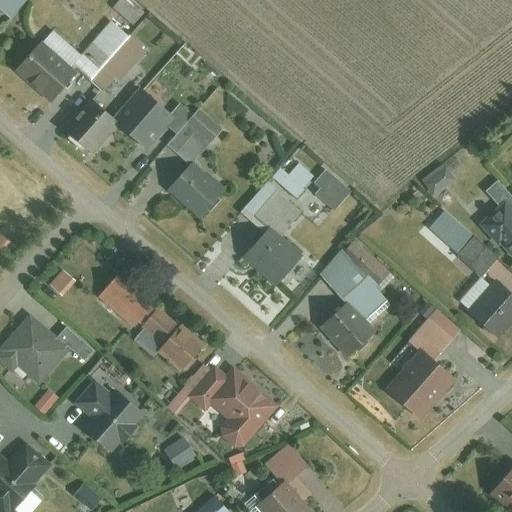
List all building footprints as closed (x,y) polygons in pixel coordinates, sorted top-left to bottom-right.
[(0,0),(0,10),(4,14),(17,0),(0,0)] [(23,73),(54,103),(83,73),(102,91),(139,51),(111,25),(79,59),(56,37),(23,73)] [(148,97),(125,124),(152,147),(176,120),(148,97)] [(122,127),(93,102),(67,132),(96,157),(122,127)] [(220,143),(188,116),(164,144),(190,167),(165,195),(202,227),(230,195),(199,168),(220,143)] [(297,215),(270,190),(248,214),(268,233),(241,262),(277,294),(307,262),(278,236),(297,215)] [(511,218),(505,211),(482,231),(511,263),(511,218)] [(390,266),(361,240),(323,282),(351,307),(334,326),(369,358),(386,339),(374,329),(397,303),(374,283),(390,266)] [(0,241),(0,263),(1,264),(12,250),(0,241)] [(121,282),(102,303),(183,375),(202,354),(121,282)] [(469,321),(498,347),(511,331),(511,302),(498,289),(469,321)] [(426,359),(392,396),(420,421),(456,382),(437,365),(459,342),(434,318),(410,344),(426,359)] [(31,319),(0,355),(0,361),(37,393),(68,357),(82,369),(96,354),(68,330),(58,343),(31,319)] [(227,435),(243,449),(274,411),(232,376),(227,382),(217,374),(201,393),(237,423),(227,435)] [(135,416),(95,387),(82,404),(107,422),(91,446),(106,457),(135,416)] [(186,440),(166,454),(180,474),(200,460),(186,440)] [(0,511),(11,511),(50,467),(29,448),(14,465),(8,460),(0,468),(0,511)] [(511,474),(498,490),(511,501),(511,474)] [(259,504),(266,511),(323,511),(290,476),(259,504)] [(208,480),(193,488),(203,505),(217,497),(208,480)]
